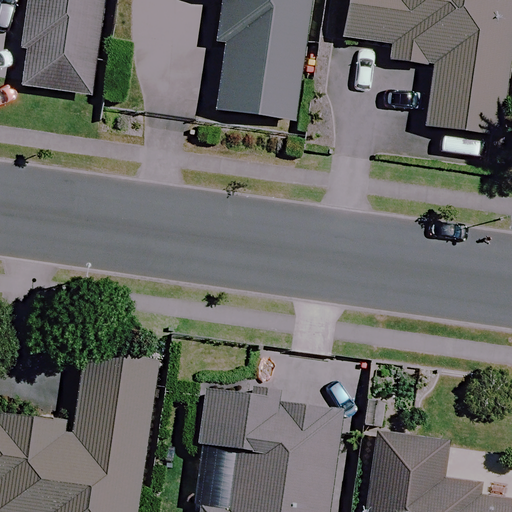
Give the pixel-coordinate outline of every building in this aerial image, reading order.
[(22,0),(10,88),(81,98),(95,0),(22,0)] [(300,0),(217,0),(202,113),(283,124),(300,0)] [(336,0),(332,39),(383,46),(381,63),(424,68),(416,129),(493,139),(510,0),(336,0)] [(114,511),(136,369),(43,355),(32,429),(0,424),(0,511),(114,511)] [(256,357),(250,402),(193,394),(185,445),(222,451),(213,511),(208,511),(188,509),(187,511),(339,511),(359,372),(256,357)] [(460,440),(371,429),(360,511),(478,511),(482,490),(454,487),(460,440)]
